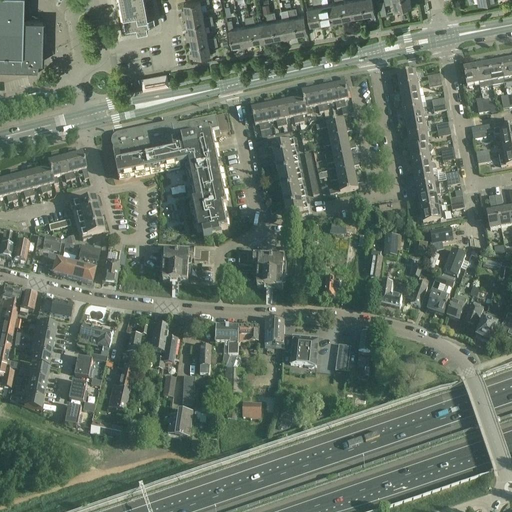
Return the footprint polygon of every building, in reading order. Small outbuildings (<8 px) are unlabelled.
[(0,0),(0,72),(37,74),(38,63),(41,63),(42,21),(22,21),(22,0),(0,0)] [(120,0),(126,31),(136,29),(137,34),(148,32),(146,23),(149,23),(155,21),(156,21),(154,16),(148,17),(144,0),(120,0)] [(182,15),(202,11),(201,5),(209,3),(208,0),(201,0),(183,3),(184,10),(181,10),(182,15)] [(311,0),(313,7),(307,8),(311,29),(315,28),(315,24),(320,23),(316,0),(311,0)] [(320,0),(316,0),(320,23),(327,22),(328,26),(332,25),(328,4),(322,6),(320,0)] [(334,0),(335,3),(328,4),(332,25),(337,24),(336,20),(342,19),(338,0),(334,0)] [(342,0),(338,0),(342,19),(348,18),(349,22),(353,21),(350,0),(343,2),(342,0)] [(352,0),(350,0),(353,21),(358,20),(357,16),(363,15),(360,0),(352,0)] [(360,0),(363,15),(370,14),(370,18),(375,17),(371,0),(360,0)] [(410,0),(389,0),(384,1),(385,5),(394,4),(395,10),(415,5),(414,1),(410,1),(410,0)] [(296,8),(291,9),(296,35),(302,33),(303,37),(308,36),(304,16),(297,17),(296,8)] [(289,18),(282,20),(286,40),(291,39),(290,36),(296,35),(291,9),(287,10),(289,18)] [(202,11),(182,15),(183,20),(186,19),(187,25),(212,20),(212,16),(203,18),(202,11)] [(274,12),(270,13),(275,38),(281,37),(281,41),(286,40),(282,20),(276,21),(274,12)] [(267,22),(261,24),(265,44),(269,43),(268,39),(275,38),(270,13),(266,14),(267,22)] [(253,16),(248,17),(253,42),(259,41),(260,45),(265,44),(261,24),(254,25),(253,16)] [(246,26),(239,27),(243,48),(248,47),(247,43),(253,42),(248,17),(244,18),(246,26)] [(212,20),(187,25),(188,31),(185,32),(186,36),(206,32),(205,26),(213,25),(212,20)] [(231,20),(227,21),(232,46),(238,45),(239,49),(243,48),(239,27),(233,29),(231,20)] [(206,33),(186,37),(187,41),(190,40),(191,47),(216,42),(221,41),(220,36),(216,37),(207,39),(206,33)] [(192,53),(189,53),(190,58),(210,54),(209,48),(217,46),(216,42),(191,47),(192,53)] [(511,60),(500,63),(504,85),(511,83),(511,60)] [(500,63),(488,65),(492,87),(504,85),(500,63)] [(488,65),(476,68),(479,85),(480,89),(492,87),(488,65)] [(479,85),(476,68),(464,70),(467,88),(479,85)] [(397,77),(399,89),(417,86),(415,74),(397,77)] [(167,82),(166,76),(141,80),(143,90),(167,86),(171,85),(171,81),(167,82)] [(440,76),(427,78),(428,84),(441,82),(440,76)] [(341,85),(336,86),(341,110),(346,109),(344,102),(349,101),(344,79),(340,80),(341,85)] [(330,82),(326,83),(331,105),(335,104),(336,111),(341,110),(336,86),(331,87),(330,82)] [(441,82),(428,84),(429,90),(442,88),(441,82)] [(324,89),(319,90),(324,114),(329,113),(327,106),(331,105),(326,83),(323,83),(324,89)] [(319,115),(324,114),(319,90),(314,91),(313,85),(309,86),(314,109),(318,108),(319,115)] [(307,92),(302,93),(307,116),(307,117),(312,116),(310,110),(314,109),(309,86),(306,87),(307,92)] [(402,101),(420,98),(417,86),(399,89),(402,101)] [(300,100),(295,101),(299,125),(304,124),(303,117),(307,116),(302,93),(298,94),(300,100)] [(288,96),(285,97),(289,120),(293,119),(295,126),(299,125),(295,101),(290,102),(288,96)] [(282,104),(277,105),(282,128),(287,127),(285,121),(289,120),(285,97),(281,98),(282,104)] [(503,111),(509,110),(507,97),(501,98),(503,111)] [(402,101),(404,114),(422,111),(420,98),(402,101)] [(271,100),(267,101),(272,123),(276,123),(277,129),(282,128),(277,105),(272,106),(271,100)] [(432,103),(433,108),(445,106),(444,100),(432,103)] [(265,107),(260,109),(265,132),(270,131),(268,124),(272,123),(267,101),(264,101),(265,107)] [(482,102),(485,114),(491,113),(488,101),(482,102)] [(479,115),(485,114),(482,102),(476,103),(479,115)] [(254,104),(250,104),(255,127),(259,126),(260,133),(265,132),(260,109),(255,110),(254,104)] [(445,106),(433,108),(434,115),(446,112),(445,106)] [(404,114),(406,126),(424,123),(422,111),(404,114)] [(112,141),(112,143),(112,144),(112,145),(112,147),(113,148),(114,149),(115,150),(116,151),(118,152),(119,152),(121,152),(122,152),(123,157),(120,157),(120,156),(114,157),(119,181),(165,171),(180,168),(187,166),(195,204),(191,205),(198,236),(203,235),(204,241),(212,239),(212,238),(222,236),(221,231),(224,231),(228,230),(224,207),(227,206),(220,171),(213,137),(220,136),(219,133),(216,120),(216,118),(179,125),(172,127),(166,122),(164,125),(148,128),(118,134),(117,135),(116,135),(115,136),(114,137),(113,138),(112,140),(112,141)] [(327,130),(328,134),(351,130),(350,126),(345,127),(344,122),(316,127),(317,132),(327,130)] [(500,136),(501,143),(511,140),(511,122),(492,126),(494,137),(500,136)] [(426,135),(424,123),(406,126),(408,138),(426,135)] [(449,125),(436,127),(438,133),(450,131),(449,125)] [(472,136),(484,133),(483,128),(471,130),(472,136)] [(329,138),(321,140),(323,145),(347,139),(346,134),(352,133),(351,130),(328,134),(329,138)] [(450,131),(438,133),(439,139),(451,137),(450,131)] [(484,133),(472,136),(474,142),(486,139),(485,133),(484,133)] [(426,135),(408,138),(410,150),(410,151),(429,147),(426,135)] [(293,141),(292,139),(264,144),(265,148),(268,148),(268,149),(272,149),(286,218),(299,215),(299,218),(308,216),(295,150),(298,149),(296,141),(293,141)] [(348,144),(347,139),(323,145),(323,149),(331,147),(331,151),(355,147),(354,143),(348,144)] [(511,140),(501,143),(504,155),(511,153),(511,140)] [(332,155),(325,157),(326,161),(351,156),(350,152),(355,150),(355,147),(331,151),(332,155)] [(410,150),(409,151),(412,163),(430,160),(429,155),(431,154),(433,151),(432,147),(429,147),(410,151),(410,150)] [(74,149),(71,150),(77,173),(81,172),(84,181),(88,180),(81,154),(76,155),(74,149)] [(453,149),(441,152),(442,158),(454,155),(453,149)] [(69,157),(64,158),(70,182),(75,181),(73,174),(77,173),(71,150),(67,151),(69,157)] [(476,154),(477,160),(489,158),(488,152),(476,154)] [(511,153),(504,155),(499,156),(501,169),(506,168),(511,166),(511,153)] [(57,154),(54,155),(60,178),(64,177),(65,183),(70,182),(64,158),(59,160),(57,154)] [(56,179),(60,178),(54,155),(50,156),(52,161),(47,163),(53,185),(53,186),(58,185),(56,179)] [(319,196),(311,155),(305,156),(313,198),(319,196)] [(454,155),(442,158),(443,163),(456,161),(454,155)] [(334,165),(335,169),(358,164),(357,160),(352,161),(351,156),(326,161),(327,166),(334,165)] [(491,164),(489,158),(477,160),(478,166),(491,164)] [(412,163),(414,175),(432,172),(436,171),(436,168),(435,166),(433,165),(431,165),(430,160),(412,163)] [(45,169),(40,171),(46,194),(51,193),(49,187),(53,185),(47,163),(43,164),(45,169)] [(329,174),(330,179),(354,174),(353,169),(359,168),(358,164),(335,169),(336,173),(329,174)] [(34,166),(30,167),(36,190),(40,189),(42,195),(46,194),(40,171),(35,172),(34,166)] [(32,191),(36,190),(30,167),(27,168),(28,174),(23,175),(29,199),(34,198),(32,191)] [(16,171),(14,172),(19,194),(23,193),(25,200),(29,199),(23,175),(18,177),(17,171),(16,171)] [(11,179),(7,180),(12,204),(16,203),(17,202),(16,197),(15,196),(16,195),(19,194),(14,172),(10,173),(11,179)] [(433,178),(432,172),(414,175),(416,187),(438,183),(437,177),(433,178)] [(354,174),(330,179),(331,183),(338,182),(338,186),(362,181),(361,177),(355,179),(354,174)] [(458,174),(446,176),(447,182),(459,180),(458,174)] [(0,175),(0,190),(2,199),(6,198),(8,205),(12,204),(7,180),(1,181),(0,176),(0,175)] [(459,180),(447,182),(448,188),(460,186),(459,180)] [(339,190),(329,193),(330,197),(358,191),(357,186),(363,185),(362,181),(338,186),(339,190)] [(438,183),(416,187),(418,200),(437,197),(440,196),(438,183)] [(437,197),(418,200),(421,212),(441,208),(440,204),(438,203),(437,197)] [(495,198),(501,230),(511,228),(508,210),(504,211),(501,197),(495,198)] [(490,232),(501,230),(495,198),(489,199),(492,213),(487,214),(490,232)] [(103,234),(94,199),(82,202),(81,200),(69,203),(71,211),(74,210),(83,242),(91,239),(91,237),(103,234)] [(401,214),(400,205),(379,209),(380,218),(401,214)] [(441,208),(421,212),(423,225),(441,222),(441,223),(446,222),(444,215),(442,214),(441,208)] [(69,221),(48,227),(50,233),(54,232),(71,228),(69,221)] [(346,228),(332,227),(332,235),(346,236),(346,228)] [(386,230),(377,229),(376,239),(385,240),(386,230)] [(450,230),(431,234),(433,246),(453,242),(450,230)] [(16,247),(13,263),(25,265),(26,261),(27,257),(28,249),(30,241),(29,241),(30,236),(24,235),(23,240),(18,239),(16,247)] [(1,248),(12,250),(14,238),(3,236),(1,248)] [(35,250),(35,255),(47,257),(48,253),(59,255),(62,255),(63,246),(60,246),(61,242),(37,238),(35,250)] [(387,238),(386,257),(396,257),(397,251),(397,239),(387,238)] [(13,250),(12,250),(1,248),(0,251),(0,259),(10,262),(13,250)] [(85,271),(94,273),(99,257),(81,252),(76,269),(85,271)] [(209,253),(194,252),(194,255),(164,253),(163,284),(188,285),(189,261),(194,261),(194,264),(208,265),(209,253)] [(449,281),(455,283),(461,270),(465,272),(468,264),(463,263),(465,258),(452,252),(444,273),(451,276),(449,281)] [(103,274),(102,285),(116,288),(116,287),(117,278),(118,271),(117,271),(119,257),(120,256),(108,254),(107,259),(106,267),(105,267),(103,274)] [(383,255),(372,254),(370,267),(373,267),(371,280),(379,282),(383,255)] [(239,255),(239,267),(253,268),(254,264),(258,265),(257,286),(257,289),(267,289),(273,290),(282,290),(283,266),(284,260),(254,258),(254,255),(239,255)] [(47,261),(46,266),(54,269),(55,263),(56,263),(57,258),(48,257),(47,261)] [(119,257),(117,271),(118,271),(123,272),(125,258),(119,257)] [(62,278),(65,266),(56,263),(55,263),(54,269),(52,275),(62,278)] [(71,281),(75,268),(65,266),(62,278),(71,281)] [(81,283),(85,271),(76,269),(75,268),(71,281),(81,283)] [(419,268),(415,268),(411,280),(414,282),(418,282),(422,271),(419,268)] [(511,271),(504,270),(503,277),(511,279),(511,271)] [(85,271),(81,283),(91,286),(94,273),(85,271)] [(445,287),(448,281),(441,278),(438,284),(445,287)] [(448,281),(445,287),(452,290),(455,283),(449,281),(448,281)] [(422,285),(418,283),(416,290),(410,305),(420,309),(425,295),(419,292),(422,285)] [(340,285),(327,284),(325,301),(335,302),(335,299),(338,299),(340,285)] [(11,296),(12,289),(4,287),(1,299),(6,300),(7,298),(8,298),(9,296),(11,296)] [(393,289),(384,287),(381,302),(378,301),(377,305),(380,306),(379,307),(399,312),(401,302),(391,300),(393,289)] [(473,288),(470,296),(476,298),(479,290),(473,288)] [(7,298),(6,300),(8,300),(18,302),(20,293),(21,291),(16,290),(12,289),(11,296),(9,296),(8,298),(7,298)] [(36,296),(23,294),(19,316),(26,317),(27,312),(32,313),(36,296)] [(433,295),(427,312),(435,315),(441,298),(433,295)] [(441,298),(435,315),(444,318),(450,300),(441,298)] [(455,298),(447,319),(459,323),(467,302),(455,298)] [(7,310),(4,324),(14,326),(18,303),(8,300),(8,302),(3,301),(2,309),(7,310)] [(72,305),(52,301),(50,316),(70,320),(72,305)] [(483,312),(472,307),(464,325),(476,330),(483,312)] [(511,315),(509,314),(500,335),(511,339),(511,315)] [(502,323),(487,316),(478,339),(482,340),(480,343),(489,346),(495,334),(497,335),(502,323)] [(34,334),(54,338),(56,332),(57,328),(41,324),(42,318),(38,317),(37,321),(34,334)] [(11,339),(14,326),(4,324),(1,337),(11,339)] [(265,324),(265,348),(283,348),(284,348),(284,340),(285,324),(284,324),(265,324)] [(83,326),(80,337),(96,340),(94,346),(109,350),(111,344),(113,333),(83,326)] [(169,328),(157,326),(155,336),(154,336),(151,352),(161,354),(162,347),(166,347),(169,328)] [(239,327),(216,327),(216,344),(224,344),(224,355),(228,355),(228,356),(238,356),(239,327)] [(259,328),(240,328),(240,344),(244,344),(259,344),(259,328)] [(52,348),(54,338),(34,334),(32,344),(52,348)] [(373,335),(361,334),(358,355),(359,355),(357,367),(368,368),(369,356),(370,356),(373,335)] [(128,354),(138,356),(141,338),(131,336),(128,354)] [(0,351),(8,353),(11,339),(1,337),(0,341),(0,351)] [(293,341),(284,340),(284,348),(283,348),(283,353),(292,353),(290,366),(317,369),(317,364),(317,363),(318,348),(319,348),(319,341),(293,339),(293,341)] [(178,342),(168,341),(165,365),(174,366),(178,342)] [(51,358),(52,348),(32,344),(30,354),(51,358)] [(209,346),(204,345),(203,347),(203,349),(201,349),(200,368),(204,368),(203,378),(210,379),(211,369),(211,366),(211,360),(211,350),(210,350),(210,347),(209,346)] [(339,347),(338,353),(350,355),(351,348),(339,347)] [(0,351),(0,364),(5,366),(8,353),(0,351)] [(338,353),(337,360),(349,361),(350,355),(338,353)] [(51,358),(30,354),(33,355),(31,365),(48,369),(51,358)] [(121,362),(119,366),(135,370),(137,364),(138,360),(138,359),(138,356),(128,354),(127,363),(126,363),(121,362)] [(241,358),(230,358),(226,372),(238,372),(241,363),(241,358)] [(93,362),(79,359),(75,378),(91,381),(93,369),(91,369),(93,362)] [(137,364),(135,370),(140,371),(142,371),(144,362),(138,360),(137,364)] [(164,361),(157,360),(156,370),(163,371),(164,361)] [(337,360),(336,366),(348,368),(349,361),(337,360)] [(4,371),(5,366),(0,364),(0,384),(2,385),(1,389),(10,391),(14,373),(4,371)] [(111,399),(108,411),(115,413),(116,409),(126,411),(131,391),(130,391),(135,370),(119,366),(118,371),(124,373),(117,401),(111,399)] [(336,366),(335,373),(347,374),(348,374),(348,368),(336,366)] [(49,371),(32,368),(30,378),(47,382),(49,371)] [(242,373),(226,373),(226,396),(242,397),(242,373)] [(47,382),(30,378),(28,388),(25,387),(25,388),(45,392),(47,382)] [(177,380),(166,379),(164,398),(174,399),(177,380)] [(195,379),(185,379),(183,407),(193,407),(195,379)] [(72,390),(70,401),(86,404),(88,394),(86,393),(87,386),(75,383),(73,383),(72,390)] [(45,392),(25,388),(23,398),(43,402),(45,392)] [(26,399),(24,409),(41,412),(43,402),(23,398),(26,399)] [(238,405),(230,404),(228,420),(236,421),(238,405)] [(252,405),(243,405),(243,420),(251,420),(251,421),(261,421),(261,406),(252,406),(252,405)] [(85,406),(83,413),(94,415),(95,408),(85,406)] [(64,424),(64,426),(75,428),(80,429),(82,418),(80,417),(82,410),(69,407),(68,407),(66,414),(64,424)] [(194,415),(179,413),(178,419),(171,418),(170,421),(170,425),(168,438),(190,441),(194,415)] [(281,415),(279,422),(291,425),(293,418),(281,415)] [(120,441),(123,429),(93,422),(90,434),(120,441)]
